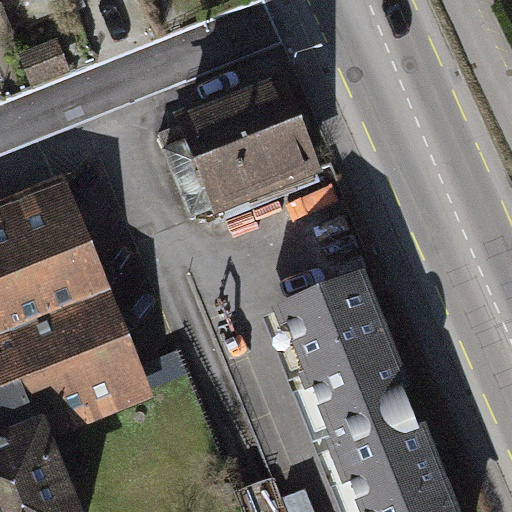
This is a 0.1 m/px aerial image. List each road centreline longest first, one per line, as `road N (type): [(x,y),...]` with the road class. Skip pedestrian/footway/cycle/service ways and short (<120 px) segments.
road 1 (primary): [(511,332),(361,0)]
road 2 (residential): [(324,0),(0,133)]
